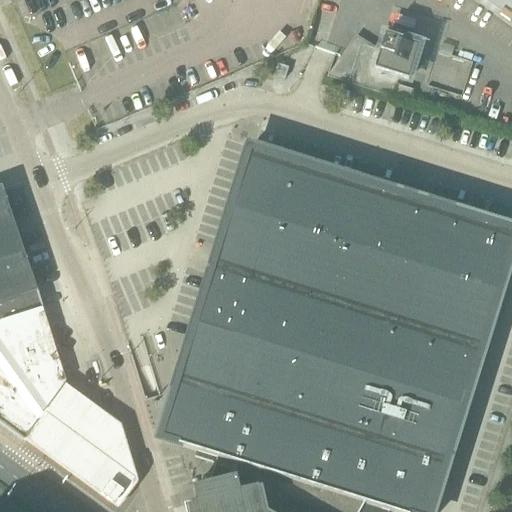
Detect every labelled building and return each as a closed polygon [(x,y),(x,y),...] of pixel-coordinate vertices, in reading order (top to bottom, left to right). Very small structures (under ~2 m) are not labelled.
[(511,0),(474,0),(511,26),(511,0)] [(385,36),(366,90),(392,99),(392,98),(396,86),(399,78),(400,78),(408,81),(419,47),(385,36)] [(289,69),(277,65),(274,76),(285,80),(289,69)] [(396,86),(392,98),(409,103),(413,91),(396,86)] [(158,438),(157,440),(163,442),(163,441),(178,445),(178,447),(217,459),(209,485),(195,488),(195,490),(197,489),(200,503),(188,506),(189,507),(190,507),(191,511),(360,511),(364,505),(365,505),(373,507),(387,511),(432,511),(437,496),(438,496),(439,494),(438,494),(446,467),(447,467),(448,466),(447,465),(455,438),(456,439),(457,437),(456,437),(464,410),(465,410),(466,408),(464,408),(473,381),(474,381),(474,380),(473,379),(482,352),(483,353),(483,351),(482,351),(491,324),(492,324),(492,322),(491,322),(499,295),(501,295),(501,294),(500,293),(508,266),(509,267),(510,265),(509,265),(511,254),(511,230),(480,221),(480,220),(479,219),(478,220),(442,209),(442,208),(440,207),(440,208),(404,197),(404,196),(402,195),(402,196),(365,185),(366,184),(364,183),(364,185),(327,173),(328,172),(326,172),(325,173),(289,161),(289,160),(288,160),(287,161),(254,150),(254,149),(252,149),(252,150),(249,149),(248,152),(246,152),(246,153),(247,154),(239,181),(238,180),(237,182),(238,182),(230,209),(229,209),(228,211),(229,211),(221,238),(220,238),(219,239),(220,240),(212,267),(211,266),(210,268),(211,268),(203,295),(202,295),(202,297),(203,297),(194,324),(193,324),(193,325),(194,326),(185,353),(184,352),(184,354),(185,354),(177,381),(175,381),(175,383),(176,383),(168,410),(167,410),(166,411),(167,412),(159,438),(158,438)] [(0,423),(23,441),(24,441),(26,443),(67,386),(42,310),(37,292),(31,274),(29,274),(1,191),(1,190),(1,189),(0,189),(0,423)] [(79,400),(64,390),(25,445),(39,455),(115,511),(120,511),(139,486),(132,462),(122,430),(79,400)]
